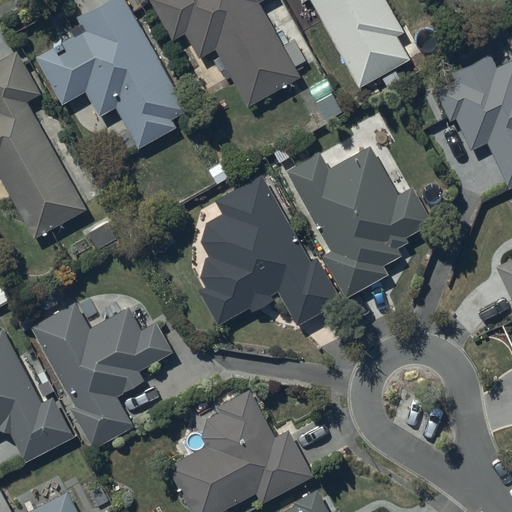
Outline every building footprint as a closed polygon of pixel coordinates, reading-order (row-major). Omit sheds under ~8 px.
[(185,111),(126,0),(106,0),(77,15),(81,23),(68,30),(72,36),(62,41),(61,39),(52,44),(54,47),(37,56),(62,104),(86,91),(99,115),(117,106),(138,146),(173,127),(169,119),(185,111)] [(261,0),(149,0),(173,39),(185,32),(201,59),(215,50),(249,106),(298,77),(259,2),(261,0)] [(305,0),(312,0),(359,87),(421,54),(406,25),(402,27),(388,0),(302,0),(303,1),(305,0)] [(17,51),(0,60),(0,176),(33,239),(87,210),(28,100),(40,93),(17,51)] [(455,79),(434,88),(450,122),(456,119),(470,150),(487,143),(509,188),(511,186),(511,61),(497,68),(491,54),(452,72),(455,79)] [(321,152),(288,169),(332,250),(323,255),(345,297),(388,275),(383,265),(403,255),(398,247),(409,241),(407,237),(433,223),(413,185),(398,194),(371,145),(329,167),(321,152)] [(312,261),(262,173),(216,199),(224,212),(207,222),(202,242),(209,256),(205,258),(202,277),(207,287),(200,291),(219,324),(249,307),(251,311),(273,298),(271,295),(279,291),(298,325),(343,300),(319,257),(312,261)] [(511,204),(511,258),(497,265),(511,296),(511,198),(510,199),(511,204)] [(76,301),(30,325),(74,407),(70,409),(91,447),(133,424),(116,394),(143,380),(138,371),(173,353),(156,323),(143,330),(130,306),(90,328),(76,301)] [(43,400),(3,326),(0,327),(0,429),(11,433),(27,462),(74,437),(52,395),(43,400)] [(206,446),(170,465),(194,511),(218,511),(258,492),(262,501),(313,475),(289,429),(275,437),(250,389),(218,406),(221,411),(208,417),(202,438),(206,446)] [(342,511),(341,509),(335,511),(330,511),(317,489),(296,501),(297,504),(282,511),(342,511)] [(78,511),(67,491),(26,511),(105,511),(101,504),(84,511),(78,511)]
